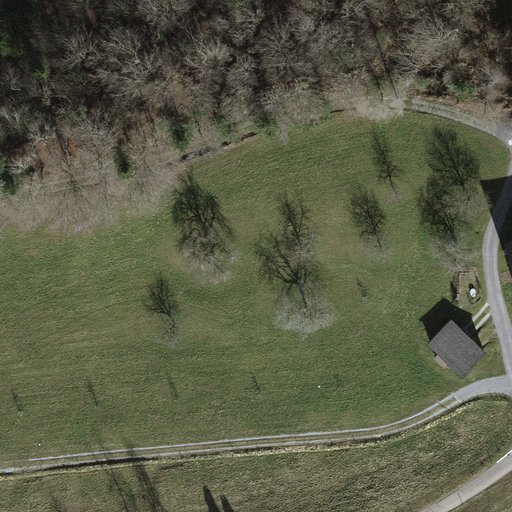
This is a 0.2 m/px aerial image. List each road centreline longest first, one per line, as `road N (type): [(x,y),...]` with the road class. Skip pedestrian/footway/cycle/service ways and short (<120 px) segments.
road 1 (track): [(511,388),(480,389),(390,432),(0,473)]
road 2 (track): [(511,365),(485,271),(511,185)]
